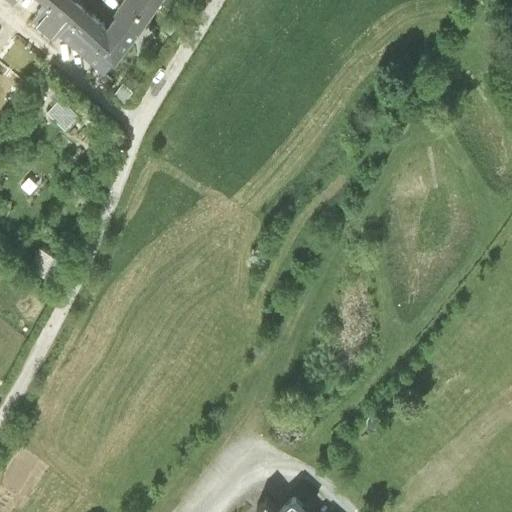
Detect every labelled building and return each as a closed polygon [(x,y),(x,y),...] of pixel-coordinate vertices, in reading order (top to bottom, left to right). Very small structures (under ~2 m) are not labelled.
[(43,0),(34,16),(56,33),(68,17),(97,38),(86,53),(103,66),(126,31),(103,15),(81,0),(43,0)] [(114,0),(103,15),(126,31),(147,0),(114,0)] [(0,50),(0,57),(24,75),(33,63),(6,43),(0,50)] [(71,122),(79,111),(60,95),(51,106),(71,122)] [(309,511),(312,510),(295,495),(279,510),(267,498),(257,507),(261,511),(309,511)]
